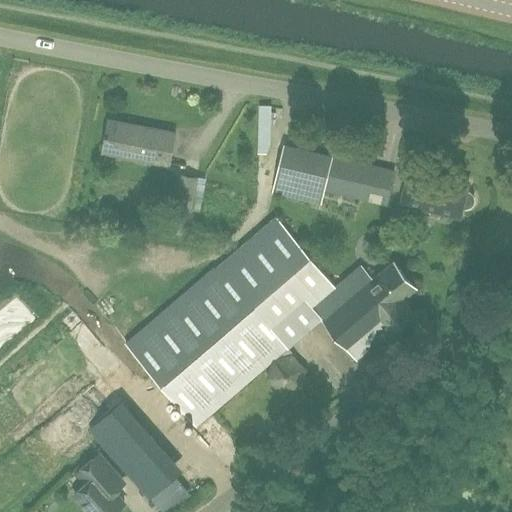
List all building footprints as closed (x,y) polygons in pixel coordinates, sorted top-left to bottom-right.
[(169,163),(175,132),(108,119),(102,150),(169,163)] [(229,174),(249,176),(252,141),(232,139),(229,174)] [(330,158),(285,147),(274,188),(321,200),(324,185),(329,162),(330,158)] [(368,170),(329,162),(324,185),(386,198),(391,175),(368,170)] [(467,182),(410,169),(402,203),(421,207),(420,212),(438,216),(439,212),(459,216),(461,207),(465,208),(469,207),(472,204),(473,199),(472,195),(469,192),(465,191),(467,182)] [(175,205),(190,209),(197,177),(181,174),(175,205)] [(275,358),(286,348),(269,327),(303,299),(311,308),(336,287),(276,216),(127,343),(196,425),(275,358)] [(411,251),(422,239),(405,225),(394,237),(411,251)] [(381,242),(371,252),(385,265),(395,256),(381,242)] [(401,302),(417,288),(394,261),(372,280),(361,268),(312,310),(358,363),(413,315),(401,302)] [(292,354),(275,358),(268,377),(279,391),(297,388),(304,368),(292,354)] [(114,447),(165,511),(180,511),(123,440),(114,447)] [(115,476),(96,455),(84,465),(94,476),(72,496),(86,511),(114,511),(122,505),(104,485),(115,476)]
